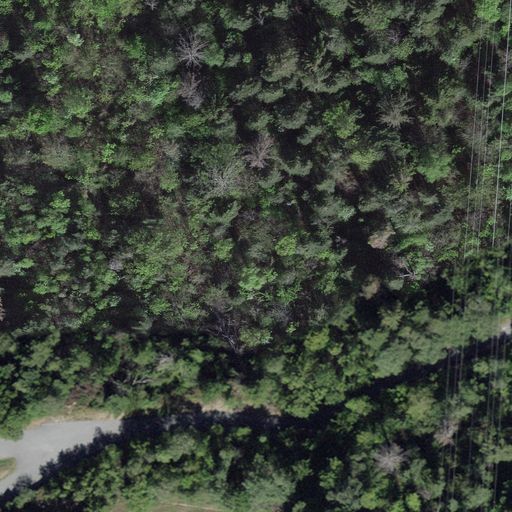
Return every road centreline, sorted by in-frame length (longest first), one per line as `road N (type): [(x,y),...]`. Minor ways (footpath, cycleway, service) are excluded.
road 1 (motorway): [(0,64),(511,185)]
road 2 (motorway): [(0,148),(511,189)]
road 3 (unclassified): [(511,324),(342,415),(74,433)]
road 4 (motorway): [(511,39),(259,0)]
